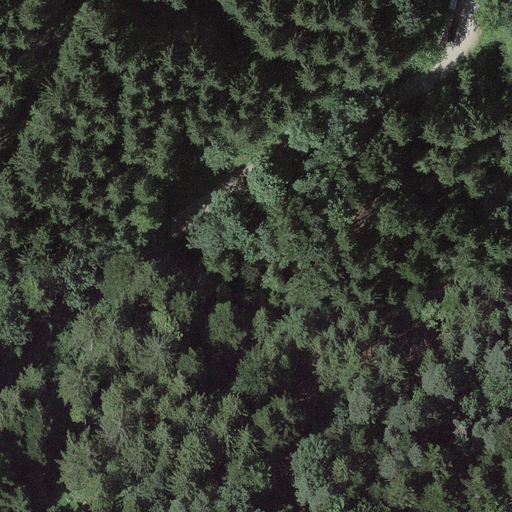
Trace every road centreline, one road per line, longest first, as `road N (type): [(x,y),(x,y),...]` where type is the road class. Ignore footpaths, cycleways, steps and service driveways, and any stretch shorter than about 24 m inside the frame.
road 1 (track): [(0,406),(39,351),(171,235),(452,61),(469,0)]
road 2 (track): [(59,0),(0,151)]
